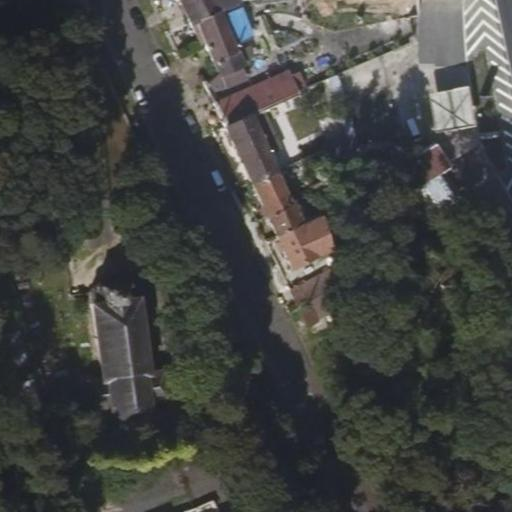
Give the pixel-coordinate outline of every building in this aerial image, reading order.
[(179,0),(212,65),(242,53),(225,11),(243,4),(241,0),(179,0)] [(298,91),(287,67),(214,98),(225,122),(298,91)] [(466,85),(425,91),(432,130),(472,123),(466,85)] [(232,143),(260,131),(253,111),(225,122),(232,143)] [(273,158),(260,131),(232,143),(245,170),(273,158)] [(454,167),(438,142),(418,153),(421,165),(410,175),(416,189),(454,167)] [(273,158),(245,170),(270,220),(292,269),(326,257),(325,232),(322,215),(304,223),(283,181),(273,158)] [(125,413),(136,411),(148,387),(160,385),(158,362),(141,363),(130,294),(83,301),(97,368),(85,371),(89,394),(101,390),(111,405),(125,413)]
